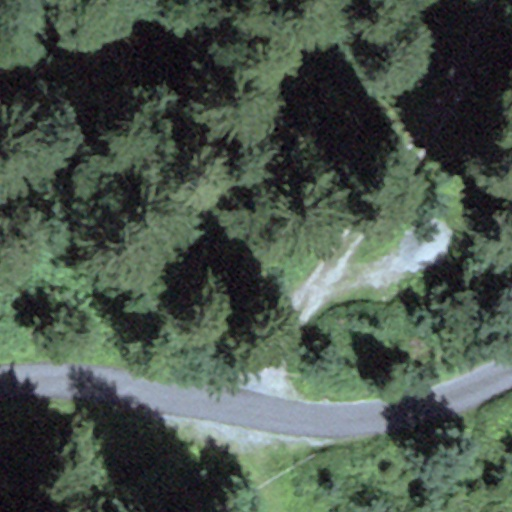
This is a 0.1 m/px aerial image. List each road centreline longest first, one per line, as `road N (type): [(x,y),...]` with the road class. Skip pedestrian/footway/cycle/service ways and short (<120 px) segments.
road 1 (unclassified): [(511,371),(434,406),(211,410),(53,380),(0,396)]
road 2 (track): [(487,0),(464,79),(211,410)]
